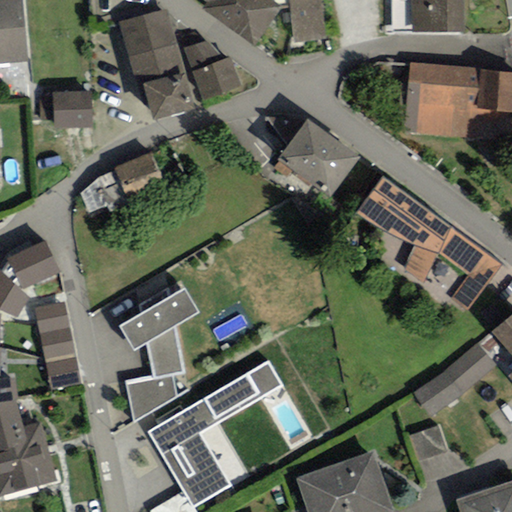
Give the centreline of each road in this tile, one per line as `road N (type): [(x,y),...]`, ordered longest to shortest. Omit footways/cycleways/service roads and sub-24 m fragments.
road 1 (residential): [(118,511),(61,198)]
road 2 (residential): [(292,84),(511,249)]
road 3 (residential): [(61,198),(139,140),(292,84)]
road 4 (residential): [(292,84),(380,50),(511,47)]
road 5 (residential): [(158,0),(292,84)]
